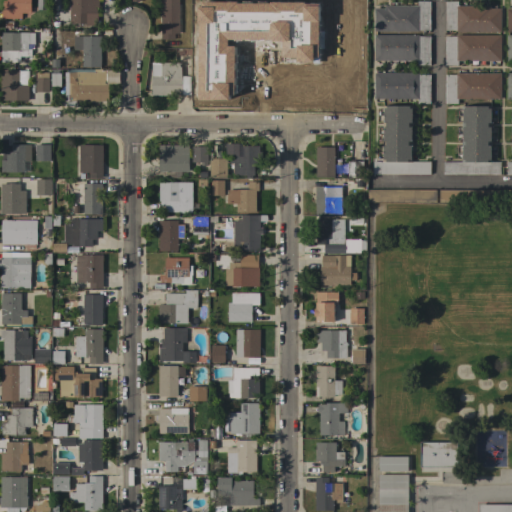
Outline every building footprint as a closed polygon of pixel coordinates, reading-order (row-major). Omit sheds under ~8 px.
[(0,18),(1,12),(4,6),(2,6),(2,0),(30,0),(30,13),(45,13),(45,24),(21,24),(21,19),(0,18)] [(98,0),(98,13),(91,13),(91,24),(72,24),(72,18),(69,18),(68,0),(98,0)] [(416,5),(416,1),(429,1),(429,30),(418,30),(418,31),(374,31),(374,8),(384,8),(384,5),(416,5)] [(455,31),(455,30),(444,30),(444,1),(457,1),(457,5),(489,6),(489,8),(500,8),(500,32),(455,31)] [(160,6),(178,6),(178,20),(178,33),(174,33),(174,39),(160,39),(160,6)] [(203,38),(203,10),(217,10),(217,17),(223,17),(223,15),(225,15),(225,13),(236,13),(236,22),(236,38),(203,38)] [(294,11),(313,11),(313,37),(308,37),(308,41),(301,41),(301,39),(298,39),(298,37),(294,37),(294,11)] [(341,11),(356,11),(356,33),(341,33),(341,11)] [(0,32),(26,32),(26,34),(32,34),(32,49),(30,49),(31,56),(18,57),(18,62),(1,62),(0,32)] [(418,35),(418,36),(429,36),(429,65),(416,65),(416,60),(374,60),(374,35),(418,35)] [(497,61),(497,63),(490,63),(490,61),(457,60),(457,65),(444,65),(444,36),(455,36),(455,35),(500,35),(500,61),(497,61)] [(100,67),(82,67),(82,50),(73,50),(73,36),(100,36),(100,67)] [(365,59),(365,72),(351,71),(351,59),(365,59)] [(150,63),(180,62),(180,76),(190,76),(190,95),(151,95),(150,63)] [(50,70),(60,69),(60,86),(50,86),(50,70)] [(0,70),(18,70),(18,71),(28,71),(27,101),(0,101),(0,70)] [(68,101),(68,72),(94,72),(94,70),(107,70),(107,71),(119,71),(119,83),(108,83),(108,101),(68,101)] [(458,73),(458,71),(464,71),(464,73),(500,73),(500,99),(457,99),(457,104),(444,103),(444,74),(455,75),(455,73),(458,73)] [(48,92),(35,92),(35,80),(33,80),(33,72),(48,73),(48,92)] [(418,73),(418,74),(429,74),(429,103),(416,103),(416,98),(374,99),(374,73),(418,73)] [(412,106),(412,109),(411,109),(411,122),(412,122),(412,127),(411,127),(411,137),(411,138),(410,138),(410,141),(411,141),(411,146),(410,146),(410,148),(411,148),(411,150),(410,150),(410,159),(411,159),(411,161),(430,161),(430,174),(372,174),(372,161),(381,161),(381,159),(383,159),(383,157),(382,157),(382,155),(383,155),(383,146),(382,146),(382,141),(383,141),(383,133),(377,133),(377,127),(382,127),(382,121),(377,121),(377,115),(383,115),(383,108),(382,108),(382,106),(412,106)] [(442,174),(442,162),(461,162),(461,159),(462,159),(462,146),(461,146),(461,141),(462,141),(462,127),(461,127),(461,122),(462,122),(462,109),(461,109),(461,106),(491,106),(491,109),(490,109),(490,122),(491,122),(491,127),(489,127),(489,140),(491,140),(491,145),(489,145),(489,159),(491,159),(491,162),(499,162),(499,174),(442,174)] [(259,146),(259,151),(261,151),(261,158),(258,158),(258,164),(253,164),(252,175),(252,178),(245,178),(245,175),(232,175),(233,156),(225,156),(225,143),(241,144),(241,146),(259,146)] [(0,172),(0,160),(5,160),(5,152),(10,152),(10,144),(30,144),(30,161),(24,161),(24,172),(0,172)] [(50,161),(35,161),(34,145),(49,144),(50,161)] [(102,178),(88,178),(88,173),(78,173),(79,144),(102,145),(102,178)] [(158,171),(158,145),(188,145),(188,171),(158,171)] [(191,147),(207,146),(207,162),(206,162),(206,166),(200,166),(200,162),(191,162),(191,147)] [(334,177),(318,177),(318,168),(315,168),(315,147),(334,147),(334,177)] [(209,158),(226,158),(226,178),(209,178),(209,158)] [(347,161),(362,161),(362,178),(347,177),(347,161)] [(51,195),(35,195),(35,179),(51,179),(51,195)] [(210,195),(210,180),(223,180),(223,195),(210,195)] [(247,189),(247,182),(258,181),(258,191),(255,191),(255,212),(236,212),(235,204),(226,204),(226,190),(247,189)] [(191,182),(191,197),(191,204),(184,204),(184,206),(177,206),(177,212),(164,212),(164,206),(159,206),(159,201),(158,201),(158,182),(191,182)] [(0,184),(7,184),(9,183),(13,183),(15,184),(19,184),(19,191),(25,191),(25,214),(0,214),(0,184)] [(101,183),(101,214),(82,214),(82,183),(101,183)] [(315,186),(321,186),(341,187),(341,214),(315,214),(315,186)] [(367,202),(367,189),(435,190),(435,203),(367,202)] [(511,202),(438,202),(439,190),(511,190),(511,202)] [(233,220),(240,220),(240,215),(266,215),(266,216),(266,220),(266,221),(259,221),(259,227),(262,227),(262,234),(259,234),(259,251),(240,251),(240,246),(232,246),(233,220)] [(207,217),(207,235),(203,235),(203,239),(195,239),(195,232),(192,232),(192,217),(207,217)] [(101,219),(101,231),(96,231),(96,240),(91,240),(91,247),(70,246),(70,244),(65,244),(65,252),(52,252),(52,243),(59,243),(59,241),(62,241),(63,223),(70,224),(70,219),(101,219)] [(315,219),(343,219),(343,243),(321,243),(315,238),(315,219)] [(0,220),(36,220),(36,245),(0,245),(0,220)] [(158,220),(177,220),(177,224),(183,224),(183,239),(177,239),(177,251),(158,251),(158,220)] [(365,240),(365,253),(344,252),(345,239),(365,240)] [(29,287),(19,287),(19,288),(0,288),(0,252),(18,252),(29,253),(29,257),(30,257),(29,287)] [(102,288),(88,288),(88,283),(75,283),(75,255),(102,255),(102,288)] [(349,285),(319,285),(319,266),(321,266),(321,255),(349,255),(349,272),(355,272),(355,280),(349,280),(349,285)] [(188,258),(187,266),(191,266),(191,275),(190,285),(179,284),(179,283),(175,283),(175,284),(174,284),(174,283),(170,283),(170,282),(158,282),(158,275),(164,275),(164,257),(188,258)] [(231,286),(231,285),(224,285),(224,269),(228,269),(228,262),(240,262),(240,257),(251,257),(251,267),(258,267),(258,286),(231,286)] [(164,293),(184,293),(184,291),(194,291),(194,300),(196,300),(196,308),(187,308),(187,323),(158,323),(158,304),(164,304),(164,293)] [(315,292),(334,292),(334,302),(341,302),(341,322),(333,322),(333,327),(320,327),(320,322),(315,322),(315,292)] [(0,293),(20,293),(20,310),(26,310),(26,316),(30,316),(30,324),(19,324),(19,326),(1,326),(0,293)] [(251,322),(227,322),(227,303),(231,303),(231,293),(258,293),(258,305),(251,305),(251,322)] [(101,325),(82,325),(83,294),(101,294),(101,325)] [(349,308),(363,308),(363,324),(349,324),(349,308)] [(162,328),(186,328),(186,329),(187,329),(187,332),(186,332),(186,335),(182,335),(182,351),(195,351),(195,363),(181,363),(181,361),(165,361),(165,360),(158,360),(158,344),(162,344),(162,328)] [(102,363),(88,363),(88,357),(74,357),(74,336),(83,336),(83,329),(102,329),(102,363)] [(235,329),(259,329),(259,357),(235,357),(235,329)] [(3,338),(0,338),(0,330),(27,330),(27,337),(30,337),(30,355),(29,355),(26,360),(2,360),(3,338)] [(345,330),(345,342),(346,342),(346,358),(325,358),(325,351),(320,351),(320,342),(315,342),(315,330),(338,330),(345,330)] [(210,345),(224,345),(224,362),(210,362),(210,345)] [(50,348),(50,363),(33,363),(33,348),(50,348)] [(364,349),(364,364),(351,364),(351,349),(364,349)] [(0,365),(29,365),(29,398),(27,398),(27,399),(22,399),(22,398),(19,398),(19,400),(0,400),(0,365)] [(58,397),(59,380),(53,380),(53,366),(73,366),(73,373),(82,373),(82,367),(95,368),(94,378),(101,379),(101,397),(58,397)] [(157,366),(177,366),(177,367),(184,367),(184,376),(177,376),(177,396),(157,396),(157,366)] [(315,366),(333,366),(333,380),(341,380),(341,394),(333,394),(333,397),(314,397),(315,366)] [(258,368),(258,370),(260,370),(260,373),(258,373),(258,375),(249,375),(248,379),(258,379),(258,398),(232,398),(232,374),(231,374),(231,372),(232,372),(232,367),(258,368)] [(205,386),(205,401),(188,401),(188,386),(205,386)] [(239,412),(239,403),(258,403),(258,434),(222,434),(222,412),(239,412)] [(346,403),(346,413),(338,413),(338,421),(343,421),(343,435),(318,435),(318,413),(317,413),(317,410),(315,410),(315,407),(317,407),(317,404),(324,404),(324,403),(346,403)] [(101,438),(78,438),(78,423),(73,423),(73,405),(82,405),(82,404),(101,404),(101,438)] [(0,435),(0,423),(5,423),(5,414),(10,415),(10,407),(32,407),(32,427),(24,427),(24,435),(0,435)] [(158,433),(158,423),(157,423),(157,421),(158,421),(158,409),(170,409),(170,408),(187,408),(187,414),(187,433),(158,433)] [(66,424),(66,436),(52,435),(52,423),(66,424)] [(101,470),(82,470),(82,462),(77,462),(77,444),(82,444),(82,439),(101,439),(101,470)] [(197,439),(206,439),(206,456),(206,461),(206,474),(193,474),(193,461),(183,466),(176,466),(176,472),(164,472),(164,460),(157,460),(157,442),(193,442),(193,460),(194,460),(194,457),(197,457),(197,439)] [(255,472),(247,472),(247,474),(238,475),(238,472),(236,472),(236,473),(226,473),(226,451),(229,451),(229,449),(235,449),(235,440),(255,440),(255,472)] [(0,452),(5,452),(5,441),(26,442),(26,455),(27,455),(27,465),(20,464),(20,471),(0,471),(0,452)] [(315,442),(335,442),(335,452),(343,452),(343,459),(344,459),(344,466),(333,466),(333,472),(321,472),(321,461),(314,461),(315,442)] [(420,467),(420,442),(456,442),(456,467),(420,467)] [(378,471),(378,457),(407,457),(407,471),(378,471)] [(68,463),(68,474),(52,474),(52,463),(68,463)] [(378,511),(378,474),(407,474),(407,511),(378,511)] [(0,476),(26,477),(25,496),(26,496),(26,508),(18,507),(18,511),(5,511),(5,508),(0,507),(0,476)] [(68,476),(68,491),(52,491),(52,476),(68,476)] [(101,510),(83,510),(83,502),(74,502),(74,484),(83,484),(83,483),(88,483),(88,476),(101,476),(101,510)] [(314,477),(327,477),(327,483),(341,483),(341,500),(332,500),(332,511),(314,510),(314,477)] [(216,505),(216,488),(214,488),(214,483),(216,483),(216,478),(230,478),(230,481),(252,481),(252,497),(258,497),(258,506),(216,505)] [(157,486),(170,486),(170,479),(181,479),(181,509),(180,509),(180,511),(175,511),(173,511),(173,509),(157,509),(157,486)] [(181,479),(196,479),(196,489),(181,489),(181,479)] [(34,511),(34,505),(38,505),(38,504),(41,504),(41,502),(49,502),(49,511),(34,511)] [(476,511),(511,511),(511,503),(477,504),(476,511)]
